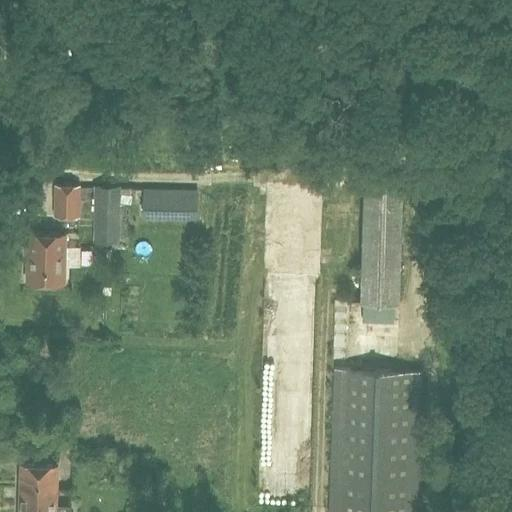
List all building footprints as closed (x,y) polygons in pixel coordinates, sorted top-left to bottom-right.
[(203,165),(161,166),(161,189),(203,188),(203,165)] [(329,511),(416,511),(422,370),(397,369),(403,179),(365,178),(361,298),(334,298),(329,511)] [(54,216),(78,218),(79,186),(55,184),(54,216)] [(117,241),(118,189),(95,188),(94,240),(117,241)] [(160,210),(161,234),(209,233),(208,209),(160,210)] [(27,282),(64,283),(66,234),(26,233),(25,256),(28,256),(27,282)] [(128,278),(125,241),(106,243),(109,279),(128,278)] [(56,504),(57,488),(58,467),(21,465),(19,511),(69,511),(70,505),(56,504)]
